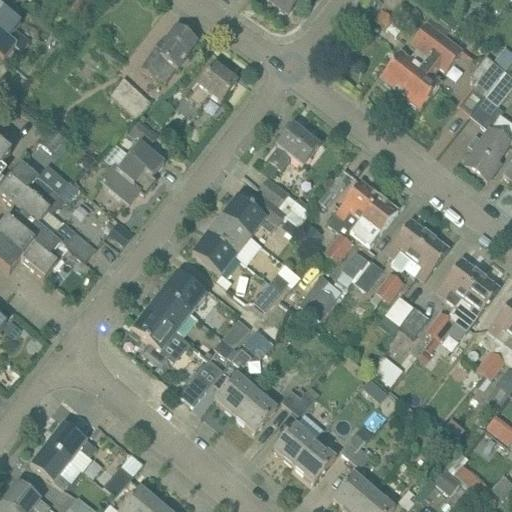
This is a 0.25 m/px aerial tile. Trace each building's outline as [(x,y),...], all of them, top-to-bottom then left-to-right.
[(19,11),(5,0),(3,0),(0,4),(0,8),(4,12),(12,19),(19,11)] [(86,0),(82,0),(69,15),(82,26),(97,10),(86,0)] [(266,0),(265,2),(287,17),(299,0),(266,0)] [(432,20),(450,34),(462,20),(459,17),(452,26),(440,16),(438,19),(433,15),(442,4),(437,0),(409,0),(408,2),(406,0),(404,0),(431,21),(432,20)] [(375,20),(385,28),(392,20),(382,11),(375,20)] [(12,19),(4,12),(0,17),(0,58),(3,62),(16,47),(8,41),(15,32),(20,26),(12,19)] [(449,37),(450,34),(432,20),(431,21),(410,48),(416,53),(409,63),(400,56),(379,83),(399,98),(445,42),(444,41),(448,36),(449,37)] [(450,34),(456,39),(467,24),(462,20),(450,34)] [(197,44),(175,29),(162,47),(160,46),(141,73),(154,82),(156,79),(166,86),(175,72),(176,73),(197,44)] [(461,55),(445,42),(399,98),(419,113),(440,87),(428,78),(436,68),(445,76),(461,55)] [(471,90),(484,100),(504,75),(511,65),(511,57),(503,51),(492,65),(486,60),(470,79),(476,84),(471,90)] [(236,85),(214,68),(197,90),(189,101),(193,106),(200,110),(209,98),(220,106),(236,85)] [(511,92),(511,80),(504,75),(484,100),(497,111),(511,92)] [(110,100),(135,123),(151,106),(123,81),(110,100)] [(174,112),(164,103),(151,119),(161,127),(174,112)] [(137,125),(127,137),(133,142),(138,140),(149,149),(156,140),(137,125)] [(318,149),(292,129),(276,150),(278,151),(268,163),(280,172),(290,160),(302,169),(318,149)] [(63,140),(52,131),(39,145),(51,155),(63,140)] [(508,147),(489,133),(475,153),(464,169),(487,185),(498,169),(494,166),(508,147)] [(111,170),(99,184),(128,209),(139,195),(144,198),(156,183),(152,180),(164,166),(141,147),(118,176),(111,170)] [(0,149),(0,168),(10,158),(0,149)] [(511,166),(502,179),(511,186),(511,166)] [(9,181),(0,191),(0,198),(20,215),(31,200),(32,200),(40,206),(51,194),(37,181),(21,167),(9,181)] [(326,195),(319,203),(327,210),(344,188),(351,179),(343,172),(326,195)] [(286,218),(299,229),(309,216),(268,183),(257,196),(286,218)] [(323,256),(331,263),(345,242),(348,239),(378,199),(360,185),(326,228),(338,237),(323,256)] [(20,215),(9,227),(33,248),(46,234),(51,239),(62,227),(52,219),(53,218),(54,218),(64,205),(51,194),(40,206),(32,200),(31,200),(20,215)] [(276,231),(285,220),(286,218),(257,196),(248,208),(237,199),(222,218),(250,241),(259,229),(270,237),(275,230),(276,231)] [(348,239),(368,253),(398,214),(378,199),(348,239)] [(222,218),(207,238),(235,260),(250,241),(222,218)] [(287,221),(281,228),(293,237),(299,229),(288,221),(287,221)] [(18,266),(21,263),(33,248),(9,227),(5,224),(0,230),(0,268),(9,276),(18,266)] [(306,246),(315,233),(304,224),(294,237),(306,246)] [(429,239),(410,224),(386,256),(395,263),(392,267),(402,274),(411,263),(429,239)] [(33,248),(21,263),(44,282),(62,260),(68,253),(64,250),(76,236),(63,225),(62,227),(51,239),(46,234),(33,248)] [(116,226),(109,236),(124,248),(132,239),(116,226)] [(96,253),(76,236),(64,250),(68,253),(84,267),(96,253)] [(235,260),(207,238),(191,257),(221,280),(235,260)] [(448,253),(429,239),(411,263),(421,271),(415,278),(424,285),(448,253)] [(353,248),(345,242),(331,263),(337,268),(353,248)] [(342,276),(353,283),(355,285),(369,265),(356,257),(342,276)] [(480,278),(461,263),(437,295),(445,301),(450,294),(461,302),(480,278)] [(277,277),(268,288),(280,297),(289,287),(293,290),(300,282),(284,269),(277,277)] [(177,276),(161,295),(190,317),(205,298),(177,276)] [(336,284),(346,292),(353,283),(342,276),(336,284)] [(381,302),(396,281),(389,276),(374,296),(381,302)] [(480,278),(461,302),(471,310),(465,317),(475,324),(499,292),(480,278)] [(320,280),(297,309),(318,326),(326,316),(326,315),(335,303),(322,293),(328,285),(325,283),(324,284),(320,280)] [(403,286),(396,281),(381,302),(389,307),(404,287),(403,286)] [(280,297),(268,288),(252,306),(264,316),(280,297)] [(147,314),(176,337),(190,317),(161,295),(147,314)] [(399,330),(413,311),(399,300),(385,320),(399,330)] [(511,340),(511,302),(487,334),(496,340),(502,333),(511,340)] [(413,311),(399,330),(413,341),(428,322),(413,311)] [(176,337),(147,314),(131,333),(149,347),(141,356),(162,373),(170,364),(174,367),(189,348),(176,337)] [(432,340),(447,321),(440,315),(424,335),(432,340)] [(455,327),(447,321),(432,340),(439,346),(455,327)] [(238,323),(222,342),(233,352),(249,333),(238,323)] [(10,325),(3,334),(12,341),(19,333),(10,325)] [(256,334),(243,350),(259,364),(273,348),(256,334)] [(439,346),(432,340),(424,352),(431,357),(439,346)] [(233,352),(222,342),(215,350),(227,360),(233,352)] [(241,352),(238,356),(231,364),(241,372),(247,366),(251,361),(241,352)] [(424,352),(417,361),(425,367),(432,358),(431,357),(424,352)] [(475,373),(483,379),(498,360),(491,354),(475,373)] [(384,360),(374,376),(392,388),(402,371),(384,360)] [(505,366),(498,360),(483,379),(490,384),(505,366)] [(511,395),(511,375),(507,372),(495,389),(509,400),(511,395)] [(214,403),(234,420),(255,395),(235,378),(214,403)] [(192,384),(178,400),(191,411),(205,395),(192,384)] [(309,391),(305,395),(314,403),(318,399),(309,391)] [(280,405),(290,413),(300,402),(290,393),(280,405)] [(276,412),(255,395),(234,420),(254,437),(276,412)] [(305,395),(300,402),(290,413),(301,422),(315,404),(314,403),(305,395)] [(63,426),(47,448),(70,466),(81,453),(90,460),(97,452),(63,426)] [(293,470),(315,445),(294,427),(273,453),(293,470)] [(340,455),(350,463),(360,452),(365,446),(364,445),(357,439),(355,437),(340,455)] [(315,445),(293,470),(313,487),(335,462),(315,445)] [(60,479),(70,466),(47,448),(30,469),(63,495),(69,486),(60,479)] [(369,460),(372,456),(366,451),(363,455),(369,460)] [(363,455),(360,452),(350,463),(360,471),(369,460),(363,455)] [(143,469),(130,458),(103,491),(115,502),(143,469)] [(460,486),(444,472),(433,486),(449,499),(460,486)] [(332,503),(342,511),(358,511),(374,494),(353,477),(332,503)] [(17,485),(1,506),(8,511),(32,511),(33,511),(48,511),(50,510),(17,485)] [(156,511),(159,508),(139,491),(121,511),(156,511)] [(409,511),(419,502),(409,493),(399,505),(407,511),(409,511)] [(393,511),(394,511),(374,494),(358,511),(393,511)] [(68,511),(90,511),(77,501),(68,511)]
